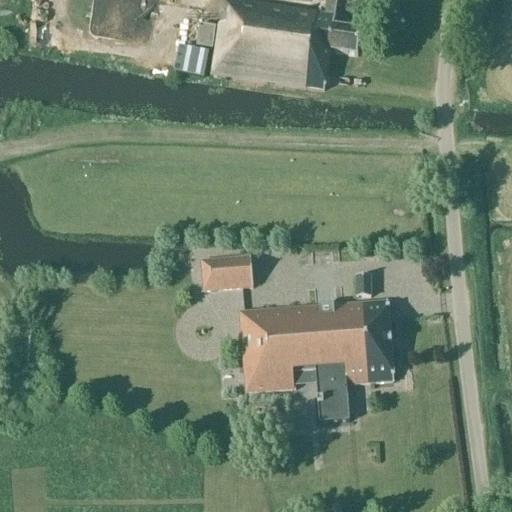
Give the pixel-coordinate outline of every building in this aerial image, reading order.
[(337,3),(337,0),(314,0),(324,1),(323,15),(221,1),(211,78),(323,93),(329,55),(357,59),(361,35),(333,30),(335,19),(334,18),(336,3),(337,3)] [(136,6),(90,5),(89,38),(144,40),(145,19),(136,19),(136,6)] [(34,31),(33,6),(23,7),(24,31),(34,31)] [(212,50),(215,28),(199,26),(195,48),(212,50)] [(250,261),(201,265),(203,295),(253,291),(250,261)] [(354,282),(356,307),(370,306),(368,281),(354,282)] [(245,396),(341,389),(393,385),(387,305),(370,306),(356,307),(239,316),(245,396)]
